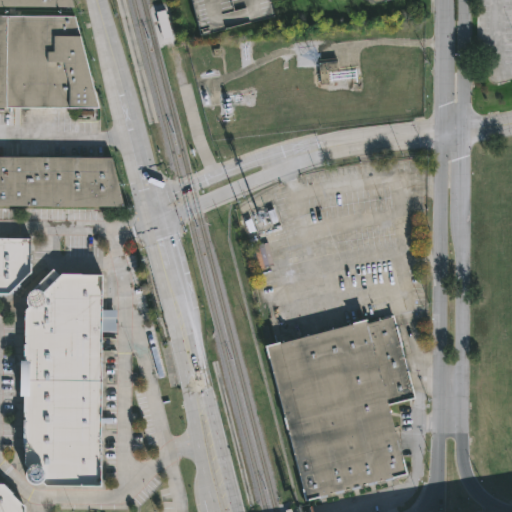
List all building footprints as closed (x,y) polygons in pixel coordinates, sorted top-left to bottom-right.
[(0,0),(0,8),(68,9),(67,0),(0,0)] [(190,0),(200,37),(275,18),(270,0),(190,0)] [(0,14),(79,15),(84,34),(87,34),(106,107),(0,106),(0,14)] [(332,83),(323,84),(321,59),(340,57),(341,69),(331,70),(332,83)] [(0,205),(0,156),(116,157),(129,205),(0,205)] [(0,237),(35,238),(34,263),(37,263),(37,272),(14,294),(0,293),(0,237)] [(57,268),(65,276),(68,273),(110,274),(110,295),(108,295),(107,309),(120,310),(120,318),(118,318),(118,332),(107,332),(106,466),(109,466),(109,487),(52,485),(50,483),(43,485),(37,482),(34,477),(34,472),(37,467),(31,464),(32,450),(29,450),(31,423),(30,423),(31,418),(29,418),(30,396),(27,396),(28,361),(32,361),(32,357),(29,357),(29,343),(31,344),(30,343),(30,333),(32,333),(32,308),(34,306),(32,303),(32,297),(36,289),(57,268)] [(265,349),(306,503),(406,476),(388,406),(415,399),(393,315),(265,349)] [(0,511),(0,484),(9,484),(32,506),(31,511),(0,511)]
